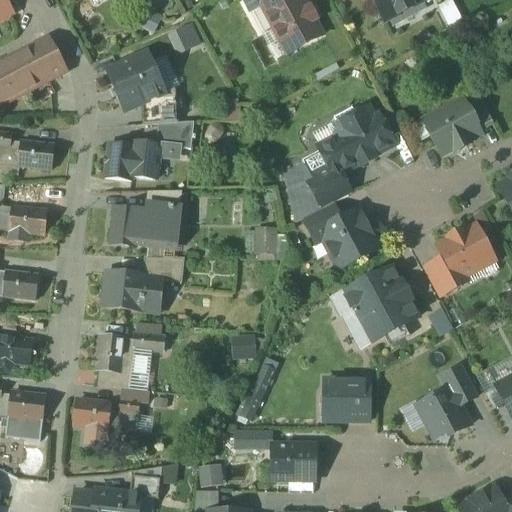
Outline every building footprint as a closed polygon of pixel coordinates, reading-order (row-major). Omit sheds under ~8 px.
[(0,0),(0,21),(12,15),(3,0),(0,0)] [(242,0),(250,13),(274,0),(242,0)] [(301,0),(292,0),(282,5),(279,0),(274,0),(262,7),(288,56),(322,38),(313,23),(316,21),(311,10),(308,12),(301,0)] [(371,0),(384,24),(426,2),(427,1),(426,0),(371,0)] [(464,27),(452,4),(440,10),(452,33),(464,27)] [(142,13),(137,31),(153,35),(158,17),(142,13)] [(173,57),(198,47),(190,26),(165,35),(173,57)] [(48,40),(0,65),(0,110),(67,75),(48,40)] [(149,54),(106,73),(124,112),(167,92),(149,54)] [(493,126),(478,98),(464,105),(479,133),(493,126)] [(231,122),(230,103),(220,103),(221,123),(231,122)] [(463,103),(424,124),(442,157),(455,151),(456,153),(469,146),(468,144),(480,137),(479,133),(464,105),(463,103)] [(378,120),(373,122),(367,112),(356,118),(352,111),(334,121),(338,128),(337,128),(338,132),(335,143),(319,151),(329,170),(334,179),(341,176),(358,166),(360,170),(376,162),(375,160),(394,150),(378,120)] [(11,138),(0,136),(0,185),(6,186),(7,178),(18,179),(19,169),(51,173),(54,149),(21,145),(20,145),(11,144),(11,138)] [(163,147),(145,145),(144,151),(144,159),(145,159),(162,161),(163,147)] [(135,150),(110,147),(106,180),(131,183),(133,166),(144,167),(145,159),(144,159),(144,151),(135,150)] [(305,168),(284,179),(295,227),(303,223),(322,213),(305,182),(311,179),(305,168)] [(311,179),(305,182),(322,213),(333,207),(352,197),(341,176),(334,179),(329,170),(311,179)] [(511,179),(510,181),(511,183),(498,189),(511,215),(511,179)] [(182,195),(151,195),(149,209),(180,212),(182,195)] [(46,214),(13,210),(12,211),(3,210),(4,203),(0,202),(0,233),(10,235),(9,243),(27,246),(28,237),(43,238),(46,214)] [(322,213),(303,223),(315,246),(324,241),(320,235),(342,224),(333,207),(322,213)] [(180,212),(149,209),(148,216),(114,212),(110,246),(164,253),(166,233),(177,235),(180,212)] [(342,224),(320,235),(324,241),(339,271),(378,251),(370,234),(371,231),(366,222),(362,220),(359,215),(342,224)] [(476,230),(464,236),(462,233),(448,241),(450,243),(438,250),(443,261),(456,284),(459,282),(479,271),(477,268),(492,260),(476,230)] [(273,257),(273,231),(242,231),(242,257),(273,257)] [(184,261),(144,260),(142,280),(162,282),(162,284),(182,286),(184,261)] [(443,261),(426,270),(441,299),(462,288),(459,282),(456,284),(443,261)] [(391,271),(343,297),(359,327),(352,331),(362,350),(417,321),(410,308),(412,307),(400,284),(398,285),(391,271)] [(39,279),(0,274),(0,298),(36,303),(39,279)] [(142,280),(107,276),(103,310),(158,316),(162,284),(162,282),(142,280)] [(229,363),(253,362),(252,337),(228,339),(229,363)] [(164,341),(135,338),(134,344),(133,352),(135,352),(162,355),(164,341)] [(31,344),(0,340),(0,374),(9,375),(13,369),(13,366),(28,368),(31,344)] [(134,344),(100,340),(96,373),(132,377),(135,352),(133,352),(134,344)] [(267,361),(240,420),(251,425),(278,367),(267,361)] [(459,370),(442,379),(449,392),(450,391),(459,409),(475,400),(459,370)] [(132,377),(99,374),(98,389),(122,392),(130,392),(132,377)] [(511,381),(496,390),(511,419),(511,381)] [(370,383),(324,383),(324,425),(369,425),(370,383)] [(449,392),(417,409),(434,441),(448,434),(450,439),(469,428),(463,416),(461,415),(458,410),(459,409),(450,391),(449,392)] [(130,392),(122,392),(121,403),(139,405),(140,394),(130,392)] [(45,400),(11,396),(11,398),(1,397),(0,403),(0,402),(0,419),(42,424),(45,400)] [(110,407),(77,403),(74,428),(107,432),(110,407)] [(139,405),(121,403),(119,417),(138,419),(139,405)] [(248,436),(236,436),(236,451),(248,451),(248,436)] [(315,449),(272,448),(272,484),(315,484),(315,449)] [(196,470),(197,490),(220,489),(219,468),(196,470)] [(162,471),(132,475),(129,498),(139,499),(139,501),(159,503),(162,471)] [(494,491),(460,509),(462,511),(511,511),(511,502),(503,508),(494,491)] [(129,498),(96,494),(94,511),(137,511),(139,501),(139,499),(129,498)]
